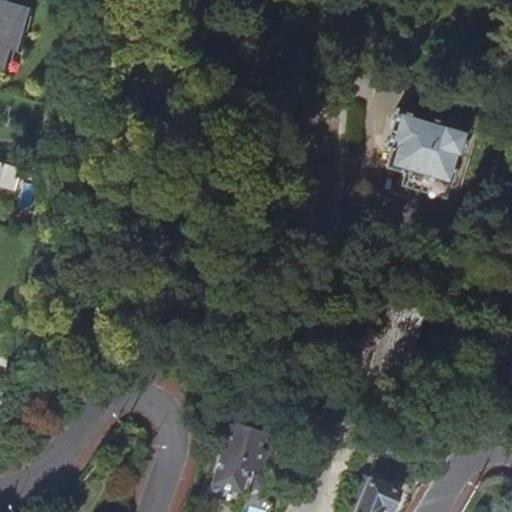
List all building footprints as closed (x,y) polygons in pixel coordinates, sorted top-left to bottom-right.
[(0,2),(0,70),(6,51),(12,53),(24,10),(0,2)] [(396,107),(385,145),(391,147),(385,167),(402,172),(399,185),(408,188),(420,192),(421,197),(423,199),(427,202),(433,201),(438,197),(457,203),(473,153),(478,134),(396,107)] [(295,214),(329,217),(340,125),(306,121),(295,214)] [(0,192),(12,196),(19,172),(0,166),(0,192)] [(270,313),(303,322),(328,233),(295,224),(270,313)] [(375,388),(398,395),(424,305),(391,295),(366,385),(375,388)] [(259,444),(265,429),(225,415),(220,428),(226,430),(209,478),(234,487),(237,484),(244,465),(251,468),(259,464),(265,446),(259,444)] [(389,511),(401,486),(368,473),(352,511),(376,511),(378,509),(385,511),(389,511)]
